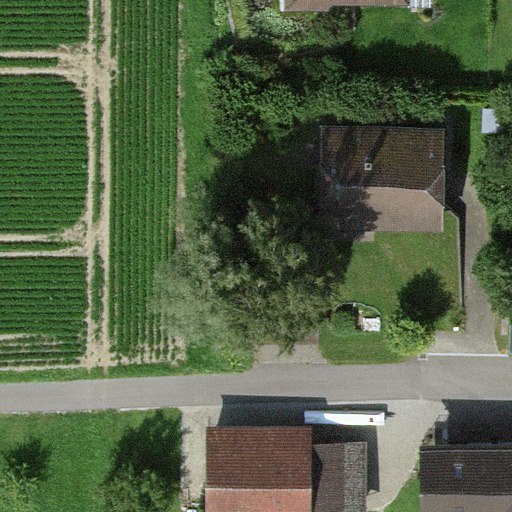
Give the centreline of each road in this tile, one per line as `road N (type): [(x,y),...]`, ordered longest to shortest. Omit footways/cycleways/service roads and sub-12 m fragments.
road 1 (residential): [(187,379),(511,374)]
road 2 (track): [(0,382),(187,379)]
